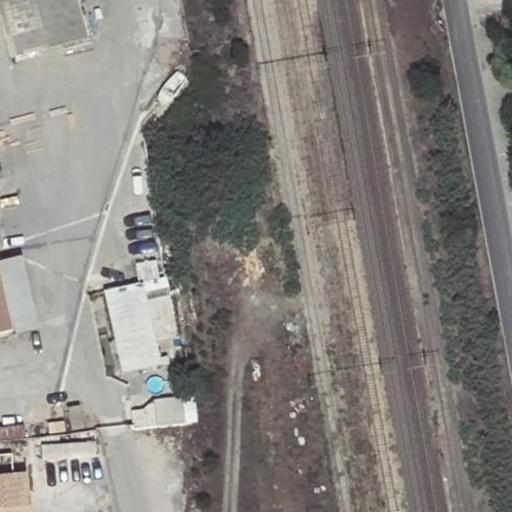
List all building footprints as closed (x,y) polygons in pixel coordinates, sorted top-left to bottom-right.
[(76,0),(0,0),(0,11),(13,57),(86,36),(76,0)] [(0,332),(11,330),(0,282),(0,332)] [(144,282),(105,290),(123,372),(161,363),(144,282)] [(156,400),(159,424),(186,422),(182,397),(156,400)] [(79,404),(69,406),(72,428),(82,427),(79,404)] [(63,420),(46,423),(48,433),(64,431),(63,420)] [(0,511),(31,511),(27,471),(5,473),(3,461),(0,461),(0,511)]
